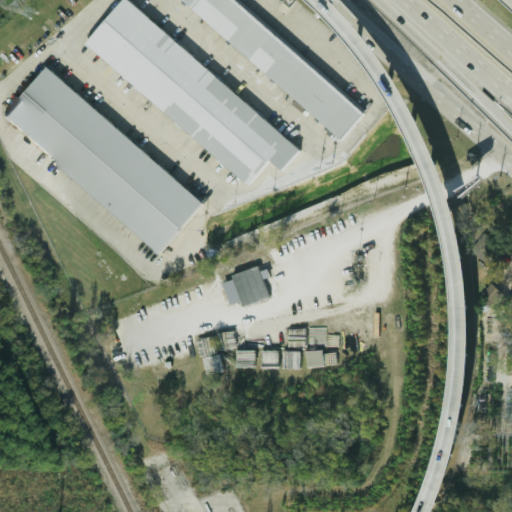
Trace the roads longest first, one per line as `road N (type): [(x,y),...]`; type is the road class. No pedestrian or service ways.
road 1 (motorway): [(318,0),(375,61),(417,127),(460,258),(464,379),(451,455),(430,511)]
road 2 (secondary): [(327,0),(511,164)]
road 3 (motorway): [(377,0),(511,132)]
road 4 (motorway): [(402,0),(511,95)]
